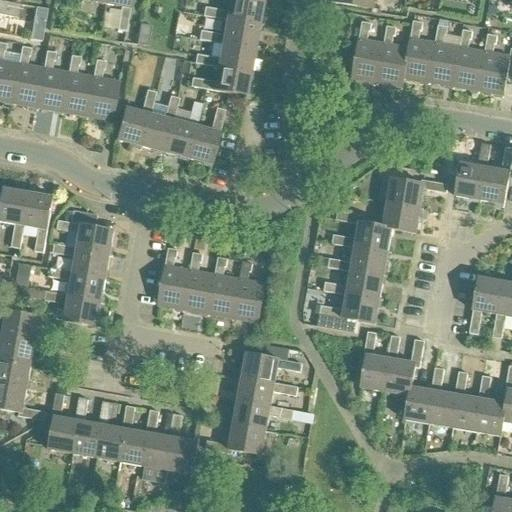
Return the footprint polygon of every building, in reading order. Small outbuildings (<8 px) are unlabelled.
[(106,0),(105,7),(121,10),(117,33),(126,35),(131,0),(106,0)] [(203,19),(226,23),(226,22),(259,28),(263,4),(239,0),(229,0),(227,14),(204,10),(203,19)] [(334,0),(334,5),(373,12),(375,0),(334,0)] [(0,17),(17,21),(20,8),(0,4),(0,17)] [(489,8),(487,16),(496,18),(498,9),(489,8)] [(198,43),(221,47),(222,46),(254,51),(259,28),(226,22),(226,23),(223,38),(200,34),(198,43)] [(405,81),(429,86),(436,46),(435,46),(419,43),(420,34),(422,34),(423,26),(414,24),(409,51),(404,81),(405,81)] [(352,82),(378,86),(386,47),(384,46),(367,43),(369,34),(370,34),(372,26),(362,25),(352,82)] [(136,47),(147,49),(151,29),(140,27),(136,47)] [(429,86),(454,90),(461,50),(460,50),(443,47),(445,38),(446,38),(448,30),(438,28),(435,46),(436,46),(429,86)] [(33,29),(30,42),(41,44),(44,31),(33,29)] [(403,91),(405,81),(404,81),(409,51),(392,48),(394,39),(395,39),(397,31),(387,29),(384,46),(386,47),(378,86),(403,91)] [(454,90),(479,94),(486,55),(485,55),(468,52),(470,42),(471,43),(473,34),(463,33),(460,50),(461,50),(454,90)] [(486,55),(479,94),(504,99),(511,59),(493,56),(495,47),(496,47),(498,39),(488,37),(485,55),(486,55)] [(0,104),(12,107),(19,67),(18,67),(2,64),(3,55),(5,55),(6,47),(0,45),(0,104)] [(194,66),(217,70),(217,69),(250,75),(254,51),(222,46),(221,47),(219,61),(196,57),(194,66)] [(12,107),(37,111),(44,72),(43,71),(26,69),(28,59),(29,60),(31,51),(21,50),(18,67),(19,67),(12,107)] [(37,111),(61,116),(68,76),(51,73),(53,64),(54,64),(56,56),(46,54),(43,71),(44,72),(37,111)] [(174,76),(179,58),(168,55),(163,78),(170,80),(171,76),(174,76)] [(61,116),(86,120),(93,80),(92,80),(76,77),(78,68),(79,69),(80,60),(71,59),(68,76),(61,116)] [(93,80),(86,120),(111,124),(118,85),(101,82),(102,73),(104,73),(105,65),(96,63),(92,80),(93,80)] [(217,69),(217,70),(215,85),(192,81),(190,91),(246,99),(250,75),(217,69)] [(116,144),(140,150),(148,117),(150,118),(156,95),(147,93),(141,115),(124,111),(116,144)] [(140,150),(163,156),(172,123),(173,124),(179,101),(170,99),(164,121),(150,118),(148,117),(140,150)] [(163,156),(187,162),(195,130),(196,130),(202,107),(193,105),(187,127),(173,124),(172,123),(163,156)] [(195,130),(187,162),(211,168),(225,113),(216,111),(210,133),(196,130),(195,130)] [(455,199),(480,203),(486,170),(487,171),(491,148),(482,146),(478,169),(461,166),(455,199)] [(486,170),(480,203),(505,208),(511,165),(511,151),(506,150),(502,173),(487,171),(486,170)] [(392,181),(388,206),(421,212),(424,192),(447,196),(449,187),(422,183),(422,186),(392,181)] [(21,252),(25,229),(23,229),(29,196),(5,191),(0,218),(0,224),(16,227),(12,250),(21,252)] [(23,229),(25,229),(39,231),(35,254),(44,256),(54,200),(29,196),(23,229)] [(393,231),(393,232),(417,237),(421,212),(388,206),(384,229),(384,230),(393,231)] [(320,220),(359,227),(360,225),(364,225),(365,218),(338,214),(338,215),(322,212),(320,220)] [(110,258),(115,233),(96,230),(98,219),(74,214),(72,226),(64,224),(59,223),(57,232),(80,236),(78,251),(77,252),(110,258)] [(317,244),(355,251),(355,249),(389,255),(393,232),(393,231),(384,230),(384,229),(364,225),(360,225),(359,227),(357,242),(318,235),(317,244)] [(76,260),(73,274),(73,276),(106,282),(110,258),(77,252),(78,251),(55,247),(53,256),(76,260)] [(328,271),(351,275),(351,273),(384,279),(389,255),(355,249),(355,251),(353,265),(330,261),(328,271)] [(158,308),(184,313),(191,273),(190,273),(174,270),(175,261),(177,261),(178,253),(169,251),(158,308)] [(184,313),(209,317),(216,278),(215,277),(199,274),(200,265),(202,266),(203,257),(193,256),(190,273),(191,273),(184,313)] [(209,317),(234,322),(241,282),(240,282),(223,279),(225,270),(226,270),(228,262),(218,260),(215,277),(216,278),(209,317)] [(241,282),(234,322),(259,326),(266,286),(248,283),(250,274),(251,275),(253,266),(243,265),(240,282),(241,282)] [(28,290),(32,269),(19,267),(16,288),(28,290)] [(72,284),(69,298),(69,299),(102,305),(106,282),(73,276),(73,274),(50,270),(49,280),(72,284)] [(324,294),(347,298),(347,297),(380,303),(384,279),(351,273),(351,275),(349,289),(326,285),(324,294)] [(482,315),(497,318),(498,318),(504,285),(479,280),(469,336),(478,338),(482,315)] [(498,318),(497,318),(493,340),(502,342),(506,319),(511,320),(511,286),(504,285),(498,318)] [(69,299),(69,298),(46,294),(45,303),(68,307),(65,324),(98,330),(102,305),(69,299)] [(347,297),(347,298),(344,313),(321,309),(318,329),(340,333),(342,321),(376,327),(380,303),(347,297)] [(0,321),(6,323),(3,337),(3,338),(36,344),(40,320),(0,312),(0,321)] [(361,391),(386,395),(392,362),(388,361),(373,359),(377,336),(368,335),(363,361),(366,362),(361,391)] [(0,346),(2,346),(0,355),(0,362),(32,368),(36,344),(3,338),(3,337),(0,336),(0,346)] [(386,395),(409,399),(410,399),(412,390),(416,370),(416,366),(411,365),(397,363),(401,340),(392,339),(388,361),(392,362),(386,395)] [(502,342),(493,340),(491,352),(501,354),(502,342)] [(416,366),(416,370),(420,371),(425,344),(415,343),(411,365),(416,366)] [(247,356),(242,381),(275,387),(276,386),(278,371),(301,376),(303,367),(287,364),(289,352),(267,348),(265,360),(247,356)] [(0,386),(28,391),(32,368),(0,362),(0,386)] [(508,396),(506,406),(507,406),(503,425),(504,425),(511,426),(511,369),(510,369),(505,395),(508,396)] [(430,427),(454,431),(459,398),(455,398),(441,395),(445,372),(435,371),(432,393),(436,394),(430,427)] [(454,431),(477,435),(483,402),(479,402),(464,399),(468,376),(459,375),(455,398),(459,398),(454,431)] [(483,402),(477,435),(502,440),(504,425),(503,425),(507,406),(506,406),(488,403),(492,380),(483,379),(479,402),(483,402)] [(242,381),(238,404),(271,410),(274,395),(297,399),(298,390),(276,386),(275,387),(242,381)] [(28,391),(0,386),(0,412),(20,416),(19,419),(45,424),(47,415),(24,411),(28,391)] [(405,423),(430,427),(436,394),(432,393),(412,390),(410,399),(409,399),(405,423)] [(49,453),(74,457),(80,424),(76,423),(61,421),(65,398),(56,396),(52,423),(55,423),(49,453)] [(74,457),(98,461),(103,428),(99,428),(85,425),(89,402),(80,400),(76,423),(80,424),(74,457)] [(238,404),(234,428),(267,434),(270,419),(292,423),(294,414),(271,410),(238,404)] [(98,461),(121,465),(127,432),(123,432),(108,429),(112,406),(103,405),(99,428),(103,428),(98,461)] [(121,465),(145,470),(151,437),(147,436),(132,433),(136,410),(127,409),(123,432),(127,432),(121,465)] [(145,470),(168,474),(174,441),(170,440),(155,437),(160,415),(151,413),(147,436),(151,437),(145,470)] [(165,432),(171,433),(174,417),(168,416),(165,432)] [(174,441),(168,474),(193,478),(199,445),(179,442),(183,419),(174,417),(171,433),(170,440),(174,441)] [(267,434),(234,428),(230,448),(207,444),(206,452),(232,457),(233,453),(262,459),(267,434)] [(30,497),(34,474),(21,471),(17,495),(30,497)] [(494,511),(511,511),(511,503),(505,502),(509,479),(500,478),(494,511)]
